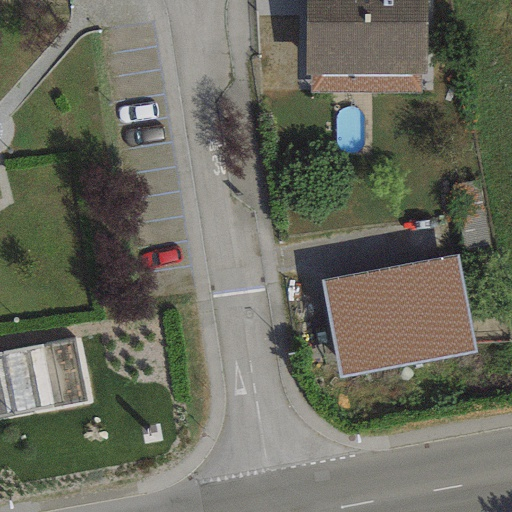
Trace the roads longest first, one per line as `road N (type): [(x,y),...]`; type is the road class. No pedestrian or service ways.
road 1 (residential): [(268,511),(191,0)]
road 2 (primary): [(349,511),(511,480)]
